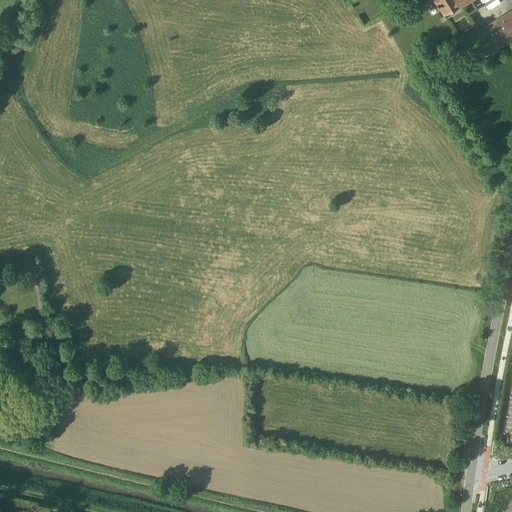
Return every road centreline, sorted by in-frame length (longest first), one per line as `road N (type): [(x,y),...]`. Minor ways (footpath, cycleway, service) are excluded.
road 1 (track): [(269,511),(0,445)]
road 2 (unclassified): [(511,241),(463,511)]
road 3 (track): [(0,481),(127,511)]
